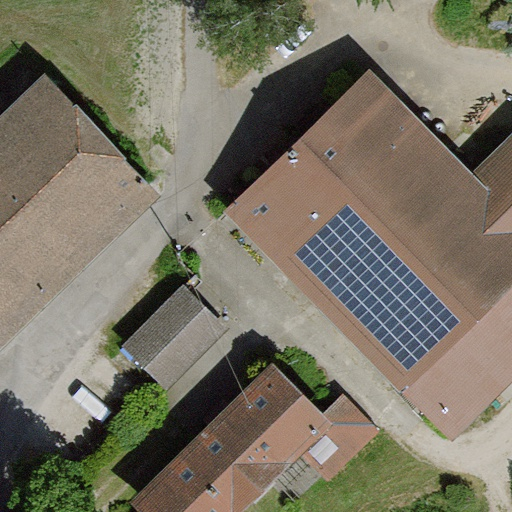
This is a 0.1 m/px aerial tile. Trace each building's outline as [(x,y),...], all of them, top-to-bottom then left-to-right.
[(362,62),(226,197),(449,422),(511,359),(511,125),(468,170),(362,62)] [(53,83),(0,132),(0,345),(159,195),(53,83)] [(188,292),(132,346),(170,386),(226,332),(188,292)] [(111,354),(38,435),(78,472),(152,391),(111,354)] [(332,477),(377,432),(348,403),(328,423),(279,373),(143,508),(146,511),(244,511),(306,451),(332,477)]
